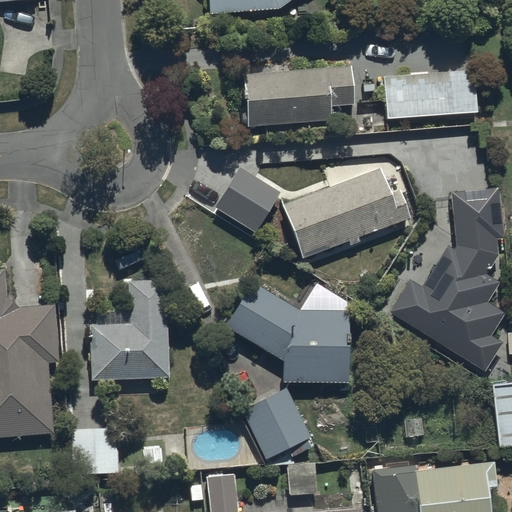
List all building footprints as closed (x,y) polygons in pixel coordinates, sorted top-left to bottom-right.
[(210,0),(211,13),(279,8),(291,0),(210,0)] [(246,72),(249,125),(332,120),(331,105),(355,103),(353,65),(246,72)] [(476,69),(385,75),(388,117),(479,112),(476,69)] [(484,122),(425,127),(428,170),(487,165),(484,122)] [(382,165),(281,201),(300,255),(346,238),(349,246),(360,241),(358,235),(412,217),(401,186),(390,190),(382,165)] [(241,168),(216,208),(255,233),(281,194),(241,168)] [(452,193),(457,246),(455,249),(448,245),(421,285),(411,278),(391,311),(484,371),(503,343),(489,334),(504,312),(487,301),(500,281),(488,275),(498,256),(497,239),(505,238),(499,188),(452,193)] [(0,266),(0,265),(0,433),(50,430),(45,359),(55,358),(50,299),(15,302),(3,294),(0,266)] [(86,319),(88,375),(165,374),(163,275),(125,275),(126,318),(86,319)] [(249,275),(220,322),(279,356),(279,376),(344,378),(343,305),(294,304),(249,275)] [(511,380),(492,382),(499,447),(511,445),(511,380)] [(266,452),(283,444),(288,454),(310,443),(305,433),(307,432),(282,382),(242,402),(266,452)] [(118,472),(116,427),(72,429),(74,474),(118,472)] [(488,459),(370,469),(373,511),(486,511),(484,485),(490,484),(488,459)] [(312,460),(284,460),(286,491),(314,490),(314,488),(326,488),(325,469),(313,470),(312,460)] [(207,472),(208,511),(236,511),(234,471),(207,472)]
